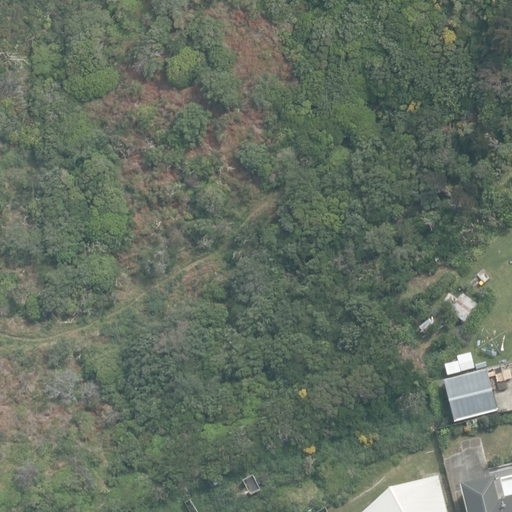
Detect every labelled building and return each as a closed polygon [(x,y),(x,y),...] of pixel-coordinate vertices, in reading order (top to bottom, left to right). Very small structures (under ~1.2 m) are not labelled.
[(481,306),(464,294),(453,312),(469,323),(481,306)] [(459,355),(463,371),(477,367),(473,352),(459,355)] [(445,362),(449,375),(457,373),(453,360),(445,362)] [(447,380),(457,421),(499,411),(489,370),(447,380)] [(463,485),(468,511),(511,511),(511,468),(491,473),(492,478),(463,485)] [(449,511),(440,477),(436,478),(435,475),(424,478),(425,481),(392,489),(366,511),(449,511)]
